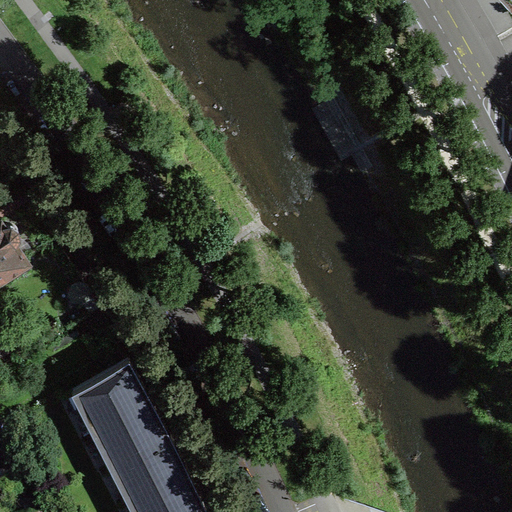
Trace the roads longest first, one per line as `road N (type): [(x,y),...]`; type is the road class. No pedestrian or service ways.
road 1 (residential): [(0,42),(149,257),(279,511)]
road 2 (secondary): [(511,149),(430,0)]
